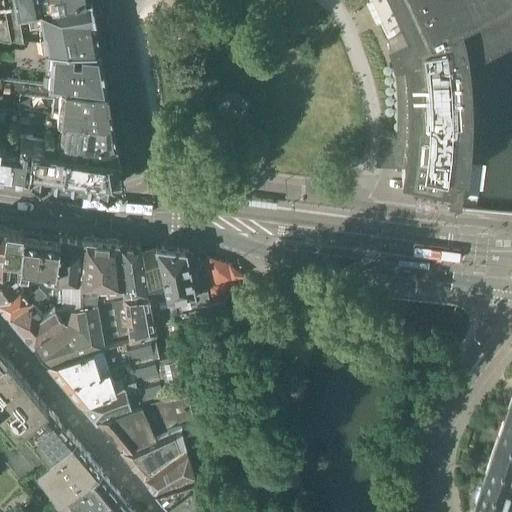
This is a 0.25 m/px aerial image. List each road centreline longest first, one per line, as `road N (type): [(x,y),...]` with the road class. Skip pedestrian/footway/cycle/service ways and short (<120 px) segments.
road 1 (residential): [(0,196),(175,213),(246,250),(511,286)]
road 2 (residential): [(159,511),(0,320)]
road 3 (unclassified): [(351,202),(164,170)]
road 4 (residential): [(164,170),(142,137),(116,0)]
road 5 (tertiary): [(428,511),(424,462),(459,385)]
